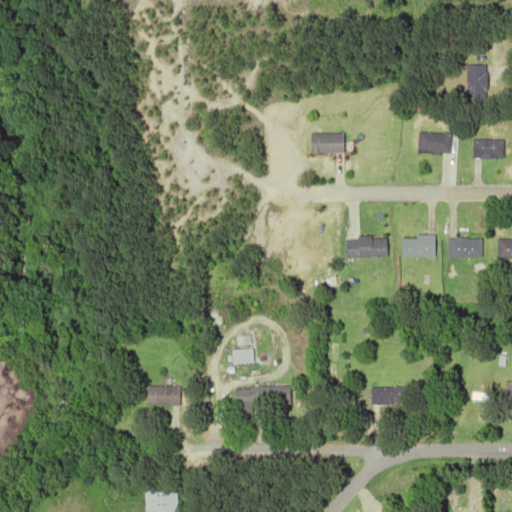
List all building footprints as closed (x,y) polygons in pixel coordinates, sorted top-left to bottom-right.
[(468,100),(489,100),(489,66),(468,66),(468,100)] [(455,134),(421,133),(420,152),(454,154),(455,134)] [(312,154),(346,154),(346,134),(312,134),(312,154)] [(506,140),(475,140),(475,160),(506,160),(506,140)] [(389,238),(347,238),(347,258),(389,258),(389,238)] [(438,258),(438,238),(404,238),(404,258),(438,258)] [(451,260),(485,260),(485,240),(451,240),(451,260)] [(511,240),(499,240),(499,260),(511,259),(511,240)] [(233,363),(253,363),(253,349),(233,349),(233,363)] [(149,405),(181,405),(181,385),(149,385),(149,405)] [(291,405),(291,386),(235,386),(236,420),(252,420),(252,405),(291,405)] [(411,387),(372,387),(372,405),(411,405),(411,387)] [(180,511),(180,488),(148,489),(147,511),(180,511)]
